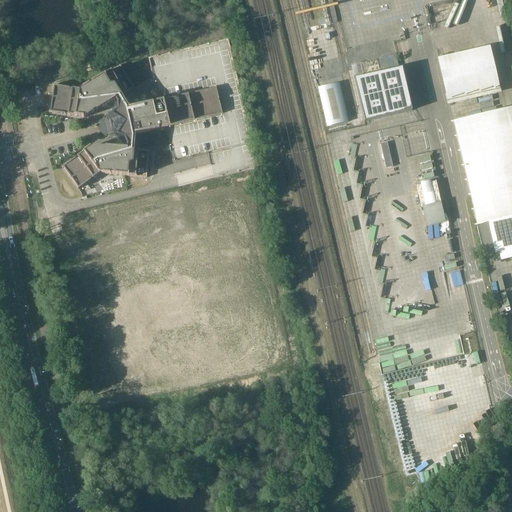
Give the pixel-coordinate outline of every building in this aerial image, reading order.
[(149,60),(158,102),(215,89),(221,115),(165,127),(175,169),(177,180),(179,188),(257,171),(228,43),(149,60)] [(77,190),(99,174),(147,178),(147,177),(146,177),(149,152),(149,151),(134,150),(135,135),(165,127),(221,115),(215,89),(158,102),(129,109),(121,96),(135,88),(134,87),(133,88),(121,66),(121,65),(80,90),(53,86),(53,87),(54,87),(50,111),(49,111),(48,112),(85,118),(115,100),(117,103),(117,110),(104,121),(106,128),(107,135),(124,139),(126,145),(126,149),(92,146),(61,168),(62,169),(63,168),(78,188),(77,189),(77,190)] [(402,68),(355,79),(364,121),(412,110),(402,68)] [(346,87),(325,92),(334,131),(355,126),(346,87)] [(505,157),(511,155),(511,125),(498,128),(505,157)] [(387,143),(380,144),(386,169),(393,167),(387,143)] [(436,181),(416,186),(421,208),(422,208),(426,227),(445,223),(436,181)] [(505,314),(511,312),(511,201),(473,210),(496,310),(498,316),(505,314)]
